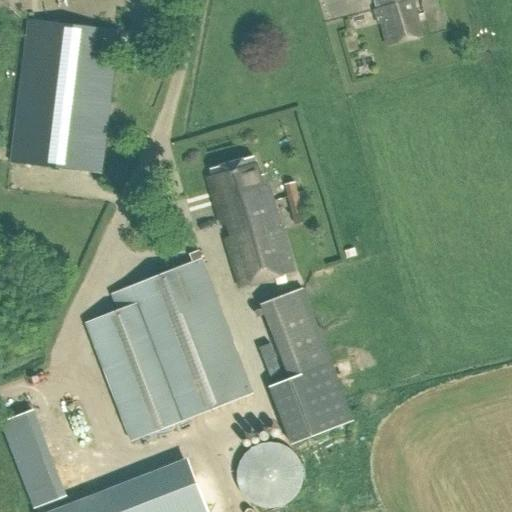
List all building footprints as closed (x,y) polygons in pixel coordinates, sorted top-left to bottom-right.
[(422,37),(417,15),(413,0),(414,0),(378,0),(380,7),(375,8),(378,22),(381,23),(387,46),(422,37)] [(12,164),(101,174),(117,32),(28,22),(12,164)] [(262,188),(253,157),(209,170),(211,177),(207,179),(219,224),(225,222),(229,238),(224,239),(237,287),(293,272),(269,186),(262,188)] [(307,223),(304,213),(300,195),(297,196),(294,183),(285,186),(295,226),(307,223)] [(134,440),(253,395),(201,261),(112,295),(119,312),(89,323),(134,440)] [(270,387),(292,444),(353,420),(301,289),(261,305),(276,342),(290,379),(274,385),(270,387)] [(290,379),(276,342),(259,348),(274,385),(290,379)] [(5,419),(36,406),(33,396),(1,409),(5,419)] [(258,507),(271,510),(284,507),(294,500),(302,489),(304,476),(301,464),(294,453),(283,446),(270,443),(258,446),(247,453),(240,464),(237,477),(240,490),(247,500),(258,507)] [(207,511),(193,474),(95,511),(207,511)]
